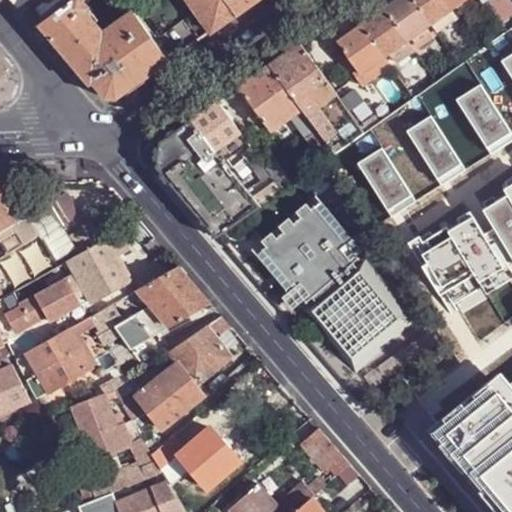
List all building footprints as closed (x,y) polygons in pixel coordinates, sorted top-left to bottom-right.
[(47,34),(88,85),(92,82),(100,93),(120,95),(168,62),(164,56),(158,47),(132,11),(111,25),(109,23),(98,21),(94,24),(82,9),(86,6),(81,0),(80,0),(44,0),(29,11),(47,34)] [(188,0),(210,31),(236,14),(226,0),(188,0)] [(226,0),(236,14),(255,0),(226,0)] [(397,0),(338,42),(359,74),(382,58),(464,0),(397,0)] [(94,24),(98,21),(86,6),(82,9),(94,24)] [(158,47),(164,56),(172,51),(165,42),(158,47)] [(298,43),(269,64),(301,109),(306,116),(328,147),(332,154),(362,133),(298,43)] [(511,52),(500,60),(511,78),(511,52)] [(388,66),(382,58),(359,74),(364,82),(388,66)] [(269,64),(238,86),(270,131),(301,109),(269,64)] [(511,142),(511,134),(480,85),(456,98),(491,156),(511,142)] [(215,237),(258,206),(254,200),(220,149),(240,134),(216,101),(212,104),(186,123),(159,142),(156,168),(167,181),(178,194),(215,237)] [(270,131),(277,141),(299,128),(296,124),(306,116),(301,109),(270,131)] [(464,169),(430,114),(406,130),(440,182),(464,169)] [(318,154),(328,147),(306,116),(296,124),(299,128),(318,154)] [(264,168),(249,147),(239,153),(263,185),(272,181),(264,168)] [(415,197),(381,147),(357,163),(390,214),(415,197)] [(272,181),(279,191),(302,176),(298,170),(285,152),(264,168),(272,181)] [(302,176),(313,168),(307,162),(298,170),(302,176)] [(511,176),(411,245),(440,294),(458,315),(511,282),(511,275),(511,274),(511,273),(511,176)] [(272,181),(263,185),(255,191),(258,195),(254,200),(258,206),(279,191),(272,181)] [(0,260),(41,236),(28,214),(18,220),(0,188),(0,260)] [(316,194),(252,247),(288,292),(282,296),(293,308),(305,298),(306,301),(358,258),(356,255),(368,245),(358,233),(352,239),(316,194)] [(68,237),(73,246),(89,237),(84,228),(68,237)] [(53,326),(132,283),(119,257),(130,250),(120,233),(69,261),(78,276),(21,306),(21,307),(6,316),(18,338),(50,321),(53,326)] [(357,375),(421,319),(364,253),(358,258),(306,301),(305,298),(293,308),(357,375)] [(179,267),(139,290),(152,305),(125,320),(115,326),(123,338),(132,350),(147,341),(157,336),(167,328),(170,327),(211,304),(179,267)] [(108,347),(123,338),(115,326),(125,320),(114,304),(95,315),(105,333),(101,335),(108,347)] [(78,317),(66,323),(70,329),(82,322),(78,317)] [(162,428),(204,396),(196,385),(231,357),(214,335),(218,332),(221,335),(232,328),(222,317),(168,353),(176,364),(135,394),(162,428)] [(91,367),(70,329),(60,335),(40,346),(28,353),(39,374),(26,381),(35,399),(49,391),(91,367)] [(0,358),(13,353),(9,346),(0,349),(0,358)] [(0,412),(31,400),(12,364),(2,368),(0,364),(0,412)] [(511,511),(511,387),(500,374),(436,428),(498,499),(507,511),(511,511)] [(159,447),(140,414),(142,413),(127,393),(132,390),(126,383),(114,391),(117,396),(135,426),(151,453),(159,447)] [(94,457),(132,443),(131,442),(119,412),(113,414),(107,399),(117,396),(114,391),(105,395),(73,406),(94,457)] [(100,481),(105,494),(111,492),(162,471),(161,470),(151,453),(135,426),(129,430),(135,440),(131,442),(132,443),(140,466),(100,481)] [(239,460),(210,427),(185,448),(174,435),(159,447),(151,453),(161,470),(171,462),(169,460),(177,453),(208,486),(239,460)] [(301,444),(327,473),(331,470),(336,476),(350,465),(318,428),(301,444)] [(294,511),(311,498),(325,485),(319,477),(308,486),(303,481),(277,504),(259,483),(229,510),(230,511),(294,511)] [(77,505),(79,511),(185,511),(166,479),(114,500),(111,492),(105,494),(77,505)] [(322,511),(311,498),(294,511),(322,511)]
